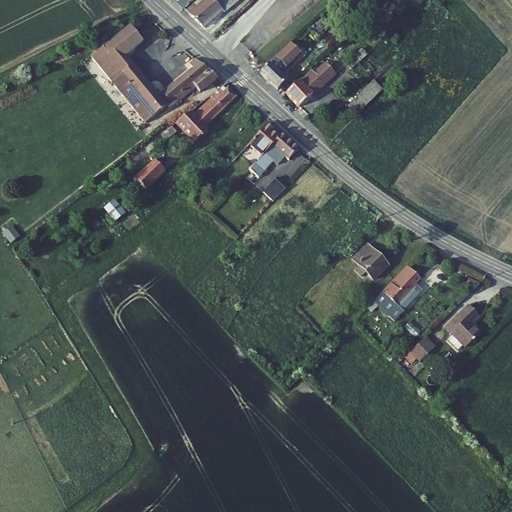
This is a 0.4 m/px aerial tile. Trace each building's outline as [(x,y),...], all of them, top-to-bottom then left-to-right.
[(185,0),(205,16),(223,0),(224,0),(226,3),(229,0),(185,0)] [(91,51),(147,119),(180,92),(183,95),(199,81),(203,86),(220,72),(198,50),(191,56),(195,60),(159,89),(134,59),(151,45),(130,18),(91,51)] [(265,58),(282,77),(292,68),(286,61),(290,56),(292,58),(300,51),(290,40),(303,28),(301,26),(265,58)] [(355,34),(345,43),(354,53),(364,44),(355,34)] [(369,50),(364,44),(354,53),(359,59),(369,50)] [(317,59),(291,82),(304,97),(341,64),(332,54),(321,64),(317,59)] [(380,71),(355,96),(364,105),(389,81),(380,71)] [(223,81),(178,117),(193,135),(208,123),(205,119),(240,91),(232,81),(227,85),(223,81)] [(250,146),(262,157),(279,137),(275,132),(278,129),(271,122),(250,146)] [(262,157),(258,161),(265,166),(272,159),(280,149),(286,155),(291,159),(299,149),(282,133),(279,137),(262,157)] [(280,149),(272,159),(278,164),(286,155),(280,149)] [(167,170),(157,158),(138,174),(147,186),(167,170)] [(258,161),(249,171),(257,178),(266,168),(265,166),(258,161)] [(277,178),(263,193),(273,203),(287,188),(277,178)] [(104,209),(115,222),(125,214),(113,201),(104,209)] [(2,233),(10,244),(20,237),(12,226),(2,233)] [(370,241),(355,256),(376,276),(391,260),(370,241)] [(408,260),(384,286),(400,301),(423,273),(408,260)] [(384,286),(378,293),(394,307),(400,301),(384,286)] [(473,297),(452,319),(472,337),(478,331),(480,333),(482,331),(480,328),(486,322),(478,314),(484,307),(473,297)] [(429,330),(414,345),(423,352),(437,337),(429,330)]
